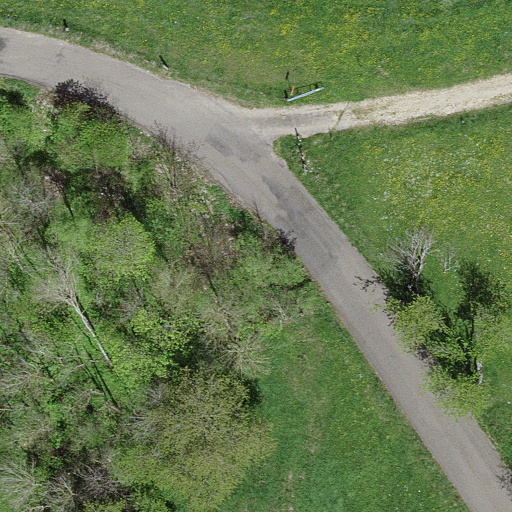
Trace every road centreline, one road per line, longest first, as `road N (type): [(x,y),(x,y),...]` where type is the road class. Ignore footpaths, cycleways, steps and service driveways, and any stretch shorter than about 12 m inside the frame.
road 1 (unclassified): [(468,473),(317,242),(217,129),(67,69),(0,52)]
road 2 (track): [(511,88),(450,103),(217,129)]
